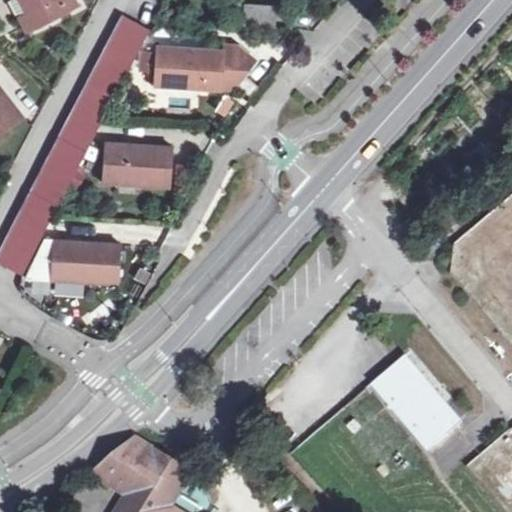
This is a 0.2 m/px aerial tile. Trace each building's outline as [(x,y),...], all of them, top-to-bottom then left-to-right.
[(21,0),(28,13),(21,17),(29,33),(79,6),(76,0),(21,0)] [(243,26),(274,28),(275,7),(244,5),(243,26)] [(149,30),(123,16),(0,252),(0,262),(23,275),(41,240),(149,30)] [(156,52),(144,51),(143,70),(155,71),(155,82),(193,84),(193,87),(222,89),(222,84),(233,85),(259,49),(225,46),(224,51),(205,50),(205,55),(169,53),(169,48),(157,47),(156,52)] [(0,62),(1,62),(0,61),(0,134),(23,117),(12,102),(7,105),(0,95),(0,62)] [(116,143),(105,143),(103,179),(140,181),(141,184),(170,186),(172,147),(154,146),(153,151),(116,148),(116,143)] [(171,188),(183,190),(186,166),(174,165),(171,188)] [(66,241),(41,240),(23,275),(23,277),(52,279),(52,275),(89,278),(90,281),(119,283),(121,244),(104,243),(103,247),(66,245),(66,241)] [(406,359),(374,386),(429,451),(461,423),(406,359)] [(173,511),(169,509),(190,475),(147,449),(136,442),(114,458),(95,474),(94,475),(128,496),(118,511),(173,511)]
